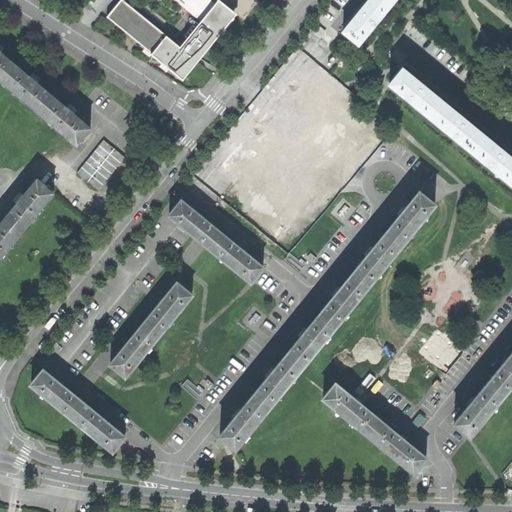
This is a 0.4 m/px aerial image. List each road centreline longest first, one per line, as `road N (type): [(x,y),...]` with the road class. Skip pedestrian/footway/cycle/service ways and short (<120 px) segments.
road 1 (residential): [(0,370),(201,124)]
road 2 (tertiary): [(440,511),(182,490)]
road 3 (residential): [(15,0),(201,124)]
road 4 (residential): [(446,511),(447,475),(424,434),(511,327)]
road 5 (tertiary): [(0,453),(65,479),(182,490)]
road 6 (tertiary): [(182,490),(62,463),(4,438)]
road 7 (residential): [(201,124),(296,3)]
